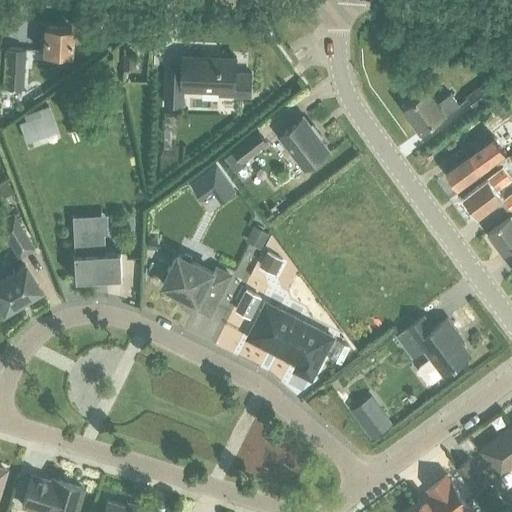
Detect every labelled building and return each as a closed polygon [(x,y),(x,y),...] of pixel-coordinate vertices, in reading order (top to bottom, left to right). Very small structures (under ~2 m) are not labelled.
[(132,18),(125,23),(130,29),(136,24),(132,18)] [(44,51),(44,62),(70,63),(70,62),(72,26),(46,24),(44,51)] [(23,87),(26,48),(5,46),(3,86),(23,87)] [(137,68),(137,53),(125,53),(124,68),(137,68)] [(166,99),(166,104),(183,105),(183,94),(184,88),(235,90),(235,91),(234,95),(252,96),(252,72),(237,72),(237,59),(237,57),(220,56),(219,59),(211,58),(211,56),(184,55),(184,66),(168,66),(167,72),(166,99)] [(474,107),(495,90),(487,79),(465,96),(474,107)] [(445,114),(459,104),(450,91),(437,101),(427,88),(404,106),(421,129),(444,111),(445,114)] [(488,104),(500,111),(505,102),(493,95),(488,104)] [(305,168),(331,149),(321,136),(322,134),(313,123),(312,124),(304,114),(279,133),(305,168)] [(49,133),(42,115),(20,123),(27,141),(49,133)] [(511,150),(511,149),(511,117),(496,129),(511,150)] [(235,150),(243,160),(268,141),(259,130),(234,149),(235,150)] [(460,162),(446,172),(454,182),(458,188),(477,174),(502,156),(507,153),(495,137),(486,143),(460,162)] [(235,150),(225,157),(236,172),(246,165),(243,160),(235,150)] [(217,165),(204,175),(214,189),(222,200),(235,190),(227,179),(217,165)] [(496,189),(510,179),(502,167),(463,196),(477,215),(502,197),(496,189)] [(14,190),(9,179),(0,183),(0,188),(4,196),(14,190)] [(510,209),(511,207),(511,192),(503,199),(510,209)] [(511,212),(487,230),(504,252),(511,246),(511,212)] [(14,216),(0,224),(19,255),(33,247),(14,216)] [(266,240),(271,232),(254,223),(249,232),(266,240)] [(105,233),(105,226),(88,227),(73,228),(73,236),(74,254),(73,254),(73,266),(74,279),(101,278),(107,278),(123,277),(122,261),(122,251),(106,252),(106,238),(105,233)] [(150,239),(149,247),(158,248),(158,239),(150,239)] [(267,250),(261,263),(276,271),(283,258),(267,250)] [(180,255),(164,285),(198,302),(196,306),(211,313),(230,275),(216,267),(213,272),(193,262),(192,258),(186,254),(182,256),(180,255)] [(0,280),(0,304),(4,311),(40,289),(25,265),(0,280)] [(262,298),(247,290),(236,312),(251,320),(262,298)] [(264,307),(248,338),(269,349),(270,347),(280,353),(279,354),(299,364),(295,371),(312,379),(334,337),(282,310),(279,315),(264,307)] [(424,315),(398,333),(414,355),(425,347),(432,357),(421,365),(420,366),(420,367),(419,367),(419,368),(419,369),(419,370),(420,371),(428,382),(429,382),(429,383),(430,383),(431,383),(432,382),(433,382),(444,374),(471,355),(453,330),(455,329),(447,317),(433,327),(424,315)] [(395,426),(373,395),(352,411),(374,442),(395,426)] [(509,485),(511,483),(511,425),(482,448),(501,474),(509,485)] [(468,458),(457,466),(476,491),(487,483),(468,458)] [(433,494),(409,511),(474,511),(447,474),(429,488),(433,494)] [(31,475),(22,505),(42,511),(41,511),(75,511),(83,487),(52,478),(51,481),(31,475)] [(134,508),(107,500),(103,511),(150,511),(151,508),(136,504),(134,508)]
